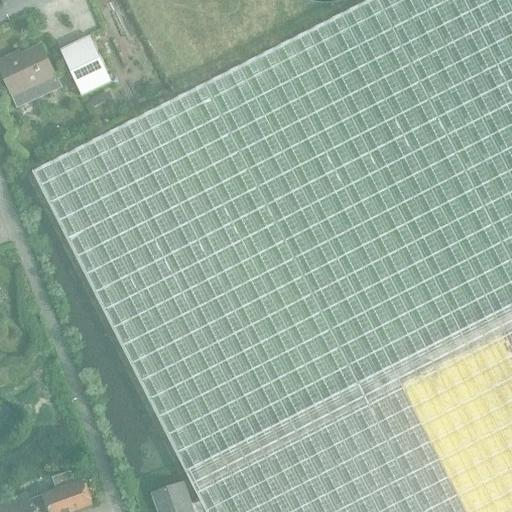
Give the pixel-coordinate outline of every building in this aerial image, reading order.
[(511,0),(374,0),(297,39),(27,175),(151,405),(189,476),(511,313),(511,0)] [(90,37),(60,51),(82,97),(112,83),(90,37)] [(61,90),(55,77),(41,48),(15,61),(13,57),(0,62),(0,70),(12,97),(18,110),(61,90)] [(511,511),(511,313),(189,476),(207,511),(511,511)] [(31,420),(31,414),(29,408),(26,402),(22,397),(18,393),(12,390),(8,388),(0,387),(0,386),(0,452),(3,453),(10,451),(16,448),(21,444),(25,439),(28,433),(31,427),(31,420)] [(26,493),(0,504),(0,511),(73,511),(89,506),(80,482),(71,485),(67,473),(51,480),(56,490),(29,501),(26,493)] [(201,511),(198,501),(188,504),(181,484),(153,494),(159,511),(201,511)]
